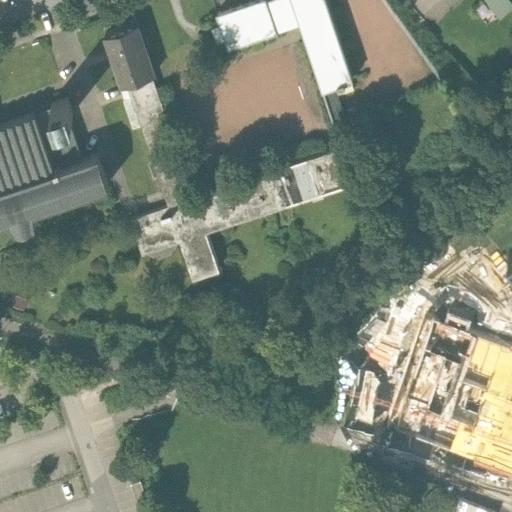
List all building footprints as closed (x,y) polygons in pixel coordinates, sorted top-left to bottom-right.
[(299,23),(334,123),(345,119),(333,85),(338,84),(339,86),(345,84),(344,82),(352,79),(325,0),(287,0),(269,7),(266,0),(257,0),(245,4),(216,14),(221,32),(227,49),(277,32),(277,30),(299,23)] [(511,7),(511,6),(505,0),(483,0),(481,2),(498,20),(511,7)] [(122,85),(126,83),(151,74),(154,74),(140,36),(136,24),(134,24),(104,35),(109,50),(111,54),(112,58),(122,85)] [(151,74),(126,83),(128,90),(153,162),(158,178),(163,191),(167,204),(130,216),(142,251),(180,239),(184,250),(193,276),(218,267),(205,229),(356,178),(344,143),(193,195),(151,74)] [(82,157),(67,115),(72,113),(67,97),(50,102),(51,105),(0,122),(0,218),(9,216),(10,217),(15,226),(26,225),(34,220),(33,209),(33,208),(107,182),(107,180),(106,180),(105,176),(98,154),(97,152),(82,157)] [(15,294),(11,305),(23,309),(27,298),(15,294)] [(140,481),(130,484),(136,503),(147,499),(140,481)]
